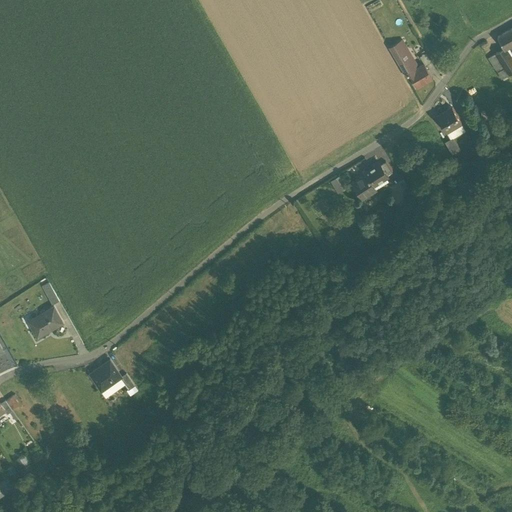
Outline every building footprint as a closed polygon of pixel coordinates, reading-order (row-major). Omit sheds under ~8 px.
[(511,28),(497,37),(503,48),(504,49),(511,44),(511,28)] [(398,42),(389,47),(392,53),(401,47),(398,42)] [(410,62),(401,47),(392,53),(406,76),(409,74),(408,73),(414,69),(410,62)] [(503,48),(496,54),(502,64),(510,58),(504,49),(503,48)] [(511,73),(511,61),(510,58),(502,64),(509,75),(511,73)] [(416,59),(410,62),(414,69),(420,66),(416,59)] [(414,69),(408,73),(409,74),(417,87),(432,78),(423,64),(420,66),(414,69)] [(452,107),(437,116),(446,132),(462,123),(452,107)] [(453,138),(445,142),(453,155),(460,150),(453,138)] [(393,171),(386,161),(381,164),(388,174),(393,171)] [(380,162),(365,172),(366,174),(368,178),(369,180),(373,186),(373,185),(389,176),(388,174),(381,164),(380,162)] [(366,174),(353,182),(363,197),(376,189),(373,185),(373,186),(369,180),(368,178),(366,174)] [(339,176),(329,183),(337,194),(347,187),(339,176)] [(60,301),(49,282),(42,286),(52,305),(60,301)] [(54,307),(28,321),(37,337),(63,323),(54,307)] [(110,359),(91,373),(101,387),(105,384),(107,386),(121,376),(110,359)] [(128,374),(121,379),(128,388),(129,388),(134,385),(135,384),(128,374)] [(134,385),(129,388),(132,393),(137,389),(134,385)] [(15,393),(6,400),(12,408),(21,402),(15,393)] [(6,400),(5,399),(0,403),(4,409),(7,413),(12,409),(6,400)] [(39,453),(32,457),(35,463),(43,458),(39,453)] [(26,455),(13,463),(18,472),(31,464),(26,455)] [(8,477),(0,482),(0,494),(14,486),(8,477)]
